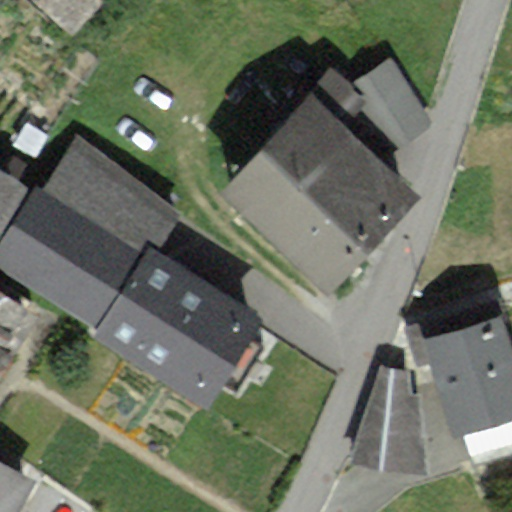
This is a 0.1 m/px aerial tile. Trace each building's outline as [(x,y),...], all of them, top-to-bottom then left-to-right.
[(43,0),(78,31),(106,0),(43,0)] [(335,71),(232,185),(338,291),(431,195),(389,156),(432,128),(389,63),(353,85),(335,71)] [(73,141),(0,258),(0,265),(220,400),(270,319),(159,251),(184,210),(73,141)] [(0,235),(30,188),(0,169),(0,235)] [(0,376),(38,317),(0,292),(0,376)] [(511,317),(511,314),(432,341),(474,464),(511,451),(511,317)] [(385,370),(353,464),(431,474),(412,370),(385,370)] [(0,511),(22,511),(39,480),(0,459),(0,511)]
